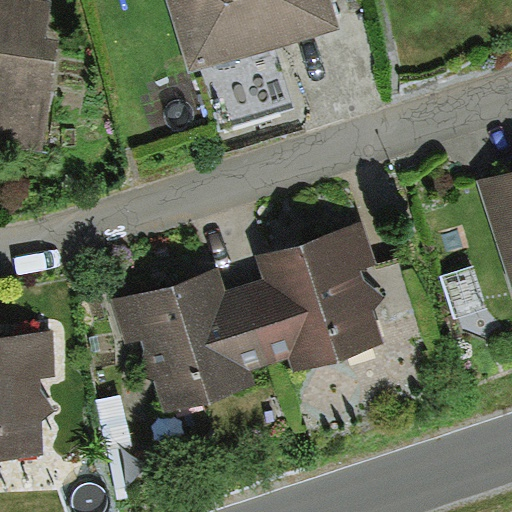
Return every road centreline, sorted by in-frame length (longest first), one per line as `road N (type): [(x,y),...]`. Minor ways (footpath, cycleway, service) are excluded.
road 1 (residential): [(0,246),(99,225),(511,90)]
road 2 (tertiary): [(313,511),(511,448)]
